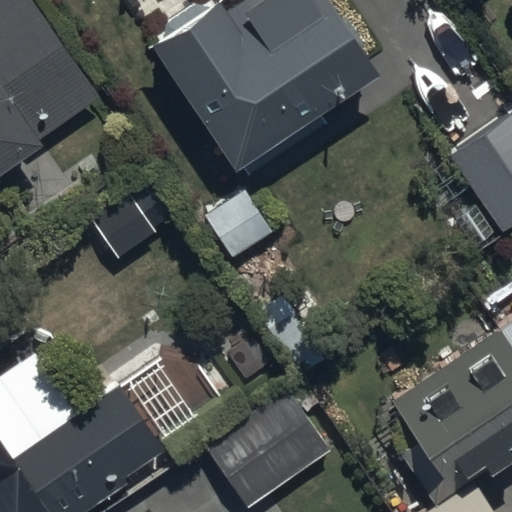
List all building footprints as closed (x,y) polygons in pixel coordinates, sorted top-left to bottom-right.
[(31,0),(0,0),(0,159),(96,97),(31,0)] [(232,0),(157,49),(235,167),(376,74),(326,0),(232,0)] [(511,107),(449,148),(503,231),(511,225),(511,107)] [(227,277),(155,164),(70,218),(142,331),(227,277)] [(511,307),(495,319),(511,345),(511,307)] [(511,345),(495,319),(387,390),(418,437),(397,451),(432,505),(453,491),(473,478),(511,452),(511,345)] [(0,511),(78,511),(166,454),(118,382),(10,454),(0,438),(0,511)] [(204,439),(246,502),(328,448),(287,385),(204,439)] [(495,511),(473,478),(453,491),(432,505),(421,511),(495,511)]
